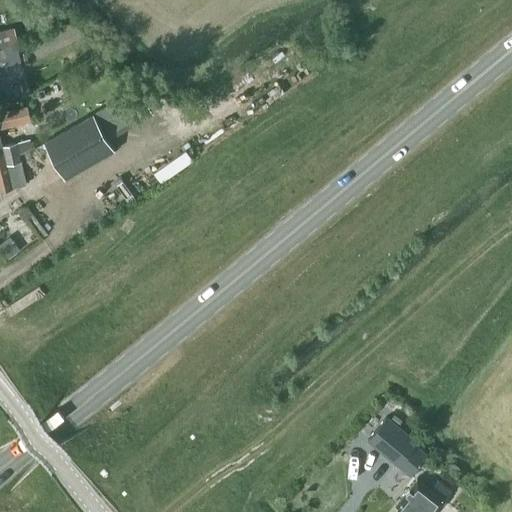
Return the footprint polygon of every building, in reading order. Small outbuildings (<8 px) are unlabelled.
[(0,47),(3,45),(10,44),(6,29),(0,29),(0,47)] [(0,82),(0,83),(0,82),(0,69),(8,67),(3,45),(0,47),(0,82)] [(16,45),(4,48),(9,67),(9,68),(21,65),(16,45)] [(28,81),(14,85),(16,96),(31,92),(28,81)] [(171,122),(191,108),(186,100),(166,114),(171,122)] [(0,128),(18,125),(14,108),(0,111),(0,128)] [(64,177),(114,148),(94,114),(44,143),(64,177)] [(0,164),(7,163),(21,160),(20,153),(19,153),(16,142),(3,145),(3,144),(2,145),(0,135),(0,164)] [(159,153),(164,160),(186,146),(181,138),(159,153)] [(127,189),(134,199),(161,181),(193,159),(186,149),(127,189)] [(147,159),(153,168),(162,162),(156,153),(147,159)] [(21,160),(7,163),(0,164),(0,189),(0,190),(27,183),(21,160)] [(33,214),(27,206),(19,212),(25,220),(28,218),(33,214)] [(9,236),(0,243),(0,247),(8,258),(20,249),(9,236)] [(399,463),(414,445),(417,442),(386,417),(368,438),(399,463)] [(444,500),(451,491),(438,479),(430,489),(416,478),(395,504),(398,507),(393,511),(434,511),(444,500)]
